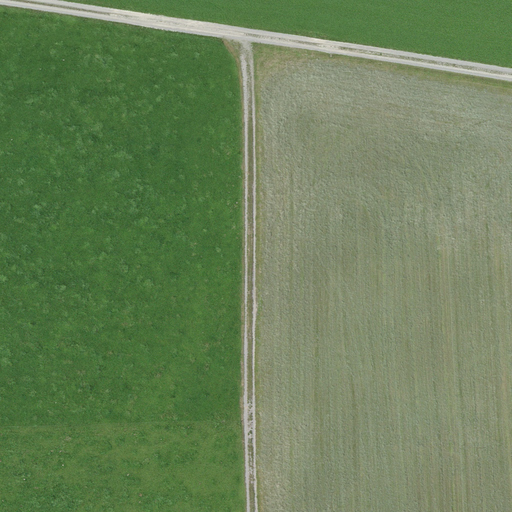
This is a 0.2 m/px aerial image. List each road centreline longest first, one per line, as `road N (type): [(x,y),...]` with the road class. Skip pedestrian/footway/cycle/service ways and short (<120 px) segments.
road 1 (track): [(511,76),(0,3)]
road 2 (track): [(244,40),(253,511)]
